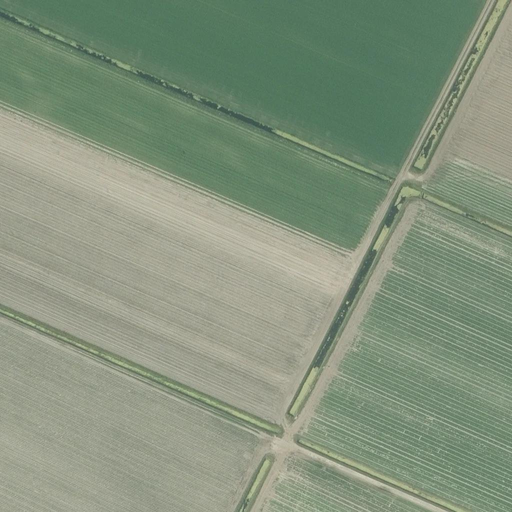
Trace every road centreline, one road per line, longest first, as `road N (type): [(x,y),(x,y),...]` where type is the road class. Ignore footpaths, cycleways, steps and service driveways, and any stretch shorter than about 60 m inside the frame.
road 1 (track): [(289,437),(284,404),(489,0)]
road 2 (track): [(0,318),(285,445)]
road 3 (track): [(285,445),(411,204)]
road 4 (track): [(404,168),(416,180),(426,173),(511,4)]
road 5 (track): [(285,445),(437,511)]
